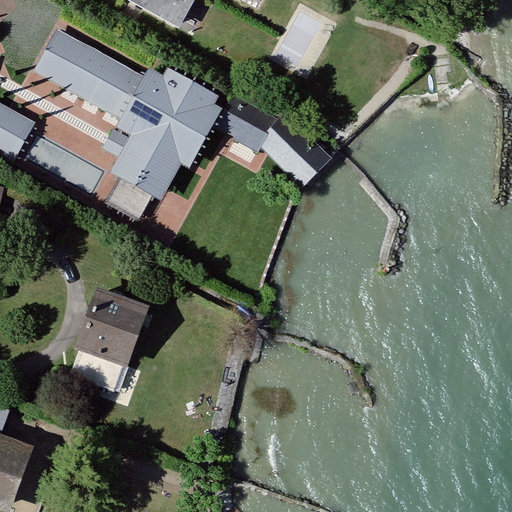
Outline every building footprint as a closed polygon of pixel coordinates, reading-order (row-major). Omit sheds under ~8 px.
[(195,0),(113,0),(175,35),(195,0)] [(247,0),(225,0),(242,10),(247,0)] [(141,76),(56,29),(32,71),(117,119),(129,97),(141,76)] [(160,75),(146,67),(141,76),(129,97),(117,119),(113,127),(127,135),(107,172),(157,199),(177,161),(186,166),(218,107),(212,104),(216,95),(165,67),(160,75)] [(280,120),(232,93),(216,123),(260,146),(301,184),(325,158),(280,120)] [(32,122),(0,104),(0,152),(12,159),(32,122)] [(145,304),(90,284),(67,346),(122,366),(145,304)] [(5,511),(31,450),(0,437),(0,510),(3,511),(5,511)]
